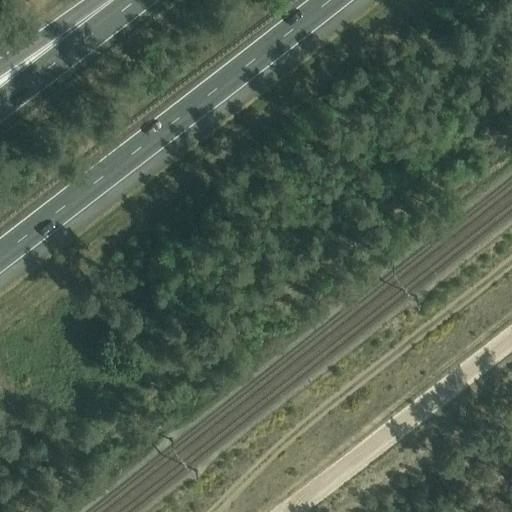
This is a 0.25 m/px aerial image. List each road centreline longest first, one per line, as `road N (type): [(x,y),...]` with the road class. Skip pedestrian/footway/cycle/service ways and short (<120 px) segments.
road 1 (motorway): [(0,256),(330,0)]
road 2 (track): [(212,511),(286,439),(511,260)]
road 3 (track): [(290,511),(511,338)]
road 4 (motorway): [(137,0),(0,104)]
road 5 (motorway): [(128,0),(0,75)]
